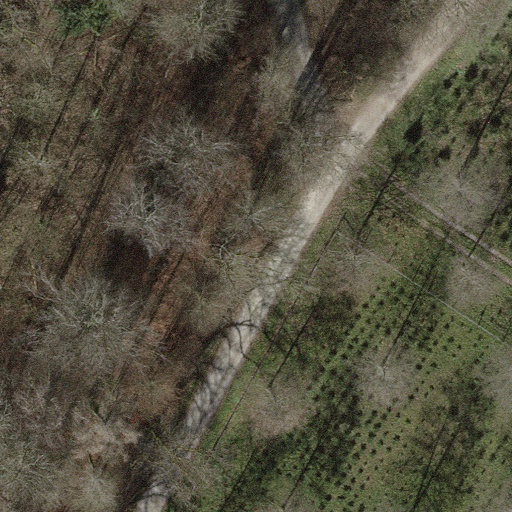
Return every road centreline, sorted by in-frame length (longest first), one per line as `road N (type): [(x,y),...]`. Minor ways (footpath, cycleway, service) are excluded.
road 1 (track): [(465,0),(333,166),(147,511)]
road 2 (track): [(289,0),(333,166)]
